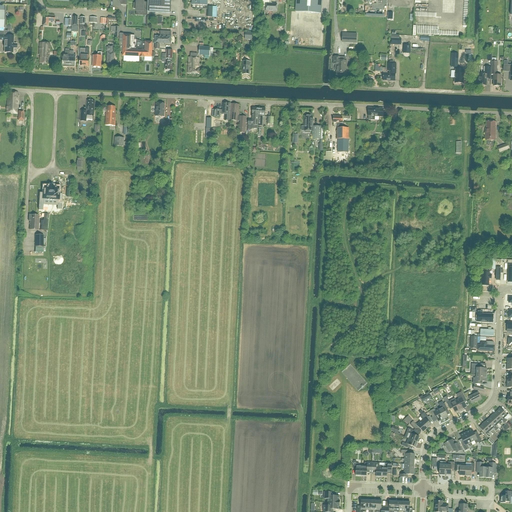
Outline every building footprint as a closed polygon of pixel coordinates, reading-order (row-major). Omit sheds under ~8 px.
[(148,8),(147,13),(171,14),(171,0),(164,0),(148,0),(148,3),(148,8)] [(262,0),(262,7),(266,7),(266,11),(276,12),(277,4),(270,4),(270,2),(270,0),(262,0)] [(321,0),(296,0),(296,12),(321,14),(321,0)] [(148,8),(148,3),(144,2),(144,1),(137,1),(136,3),(134,3),(133,9),(136,9),(136,11),(143,12),(143,8),(148,8)] [(2,36),(2,32),(3,32),(4,11),(0,11),(0,40),(5,41),(6,41),(6,44),(5,43),(4,53),(13,53),(13,48),(16,49),(16,44),(13,44),(14,37),(10,36),(9,36),(4,36),(2,36)] [(42,26),(48,26),(48,22),(55,22),(55,17),(43,16),(42,26)] [(170,37),(170,36),(171,36),(171,32),(161,32),(160,37),(156,37),(155,44),(171,44),(171,37),(170,37)] [(357,34),(342,34),(342,42),(356,43),(357,34)] [(143,44),(142,44),(135,44),(135,36),(124,35),(123,56),(140,57),(140,58),(141,58),(141,48),(143,48),(143,44)] [(142,42),(142,44),(143,44),(143,48),(141,48),(141,58),(145,58),(145,57),(152,58),(152,42),(142,42)] [(48,64),(49,44),(39,43),(39,55),(40,55),(39,64),(48,64)] [(109,46),(109,48),(107,47),(107,52),(110,52),(110,53),(108,53),(107,67),(115,67),(115,64),(115,61),(114,61),(114,57),(115,57),(115,54),(114,54),(114,53),(113,53),(113,46),(109,46)] [(209,56),(210,48),(200,47),(199,55),(209,56)] [(98,50),(98,56),(93,56),(93,67),(101,67),(102,51),(98,50)] [(198,63),(198,58),(189,57),(188,64),(189,64),(189,65),(188,64),(188,74),(199,74),(199,69),(197,69),(198,63)] [(346,76),(346,61),(340,61),(340,57),(334,57),(333,65),(337,65),(336,76),(346,76)] [(390,64),(388,64),(387,70),(387,71),(390,71),(390,74),(389,74),(388,81),(395,82),(395,74),(396,74),(396,64),(393,64),(393,62),(390,62),(390,64)] [(382,72),(383,72),(383,81),(388,81),(389,74),(390,74),(390,71),(387,71),(387,70),(387,68),(378,68),(379,64),(376,64),(375,72),(382,72)] [(479,74),(479,78),(478,80),(479,81),(478,86),(486,86),(487,79),(491,80),(491,68),(485,68),(484,75),(479,74)] [(455,71),(454,85),(463,85),(463,71),(455,71)] [(501,83),(501,75),(494,75),(493,86),(500,87),(500,85),(501,85),(501,83)] [(17,93),(7,92),(6,113),(17,114),(17,93)] [(87,101),(87,111),(85,111),(84,116),(94,116),(95,101),(87,101)] [(223,103),(223,110),(214,110),(214,118),(220,118),(220,114),(225,115),(225,121),(229,121),(229,120),(230,120),(231,104),(223,103)] [(165,104),(156,104),(155,117),(164,117),(165,104)] [(239,105),(231,104),(230,120),(240,121),(239,133),(245,133),(246,117),(240,116),(239,116),(239,112),(239,105)] [(195,110),(193,110),(193,105),(186,105),(185,118),(190,118),(190,122),(198,123),(198,110),(195,110)] [(115,126),(116,112),(115,112),(116,107),(108,106),(107,111),(106,111),(105,126),(115,126)] [(252,126),(258,126),(259,108),(258,108),(258,107),(256,107),(256,108),(253,108),(252,114),(252,120),(248,120),(248,130),(251,130),(252,126)] [(383,117),(383,109),(368,108),(368,116),(369,116),(368,120),(375,120),(375,117),(383,117)] [(305,117),(304,126),(302,126),(302,131),(312,131),(313,117),(305,117)] [(348,150),(349,128),(342,128),(342,123),(342,117),(333,117),(333,123),(338,123),(338,128),(337,128),(337,139),(338,139),(338,150),(348,150)] [(486,129),(485,140),(495,141),(496,126),(495,126),(495,122),(487,122),(486,129)] [(320,127),(318,127),(314,127),(314,139),(320,140),(320,146),(319,146),(319,151),(323,151),(323,125),(321,125),(320,127)] [(115,138),(115,145),(124,146),(124,138),(115,138)] [(499,154),(509,150),(508,144),(497,148),(499,154)] [(37,192),(37,201),(41,201),(41,200),(50,200),(51,197),(55,198),(55,206),(59,206),(60,193),(56,193),(56,186),(51,186),(51,185),(47,185),(47,186),(41,185),(41,192),(37,192)] [(38,215),(29,215),(28,221),(30,221),(29,230),(38,230),(39,218),(38,218),(38,215)] [(43,247),(43,235),(35,235),(35,247),(43,247)] [(493,323),(494,315),(482,315),(482,313),(476,312),(475,322),(493,323)] [(495,336),(495,329),(480,328),(480,335),(495,336)] [(479,344),(478,350),(494,351),(495,342),(481,341),(481,344),(479,344)] [(476,375),(487,375),(487,369),(481,369),(481,365),(471,364),(471,370),(476,370),(476,375)] [(487,375),(476,375),(476,378),(473,378),(473,384),(483,385),(483,382),(486,382),(487,375)] [(478,392),(468,397),(471,404),(477,401),(481,399),(478,392)] [(456,401),(461,410),(463,409),(462,409),(466,407),(463,403),(466,401),(463,394),(457,397),(459,399),(456,401)] [(459,412),(461,410),(456,401),(455,398),(446,403),(450,410),(453,408),(455,413),(459,411),(459,412)] [(441,409),(438,410),(443,419),(448,417),(445,412),(448,411),(444,404),(440,406),(441,409)] [(496,412),(506,423),(507,421),(506,419),(505,419),(504,418),(507,415),(500,408),(496,412)] [(438,422),(443,419),(438,410),(435,412),(434,409),(429,412),(433,418),(435,417),(438,422)] [(504,424),(506,423),(496,412),(492,416),(498,423),(501,421),(502,422),(504,424)] [(424,413),(422,415),(420,417),(423,420),(420,421),(427,429),(431,425),(426,419),(428,417),(424,413)] [(496,426),(498,423),(492,416),(488,420),(497,430),(498,430),(498,431),(499,432),(501,430),(497,426),(497,427),(496,426)] [(495,432),(497,430),(488,420),(483,424),(490,431),(493,428),(494,429),(493,430),(495,432)] [(427,429),(420,421),(416,425),(413,421),(411,424),(415,429),(418,427),(423,432),(427,429)] [(487,433),(490,431),(483,424),(479,428),(489,438),(491,436),(489,434),(488,435),(487,433)] [(409,437),(408,439),(417,443),(417,442),(419,443),(420,440),(419,439),(419,437),(412,435),(414,431),(408,428),(407,432),(407,433),(406,435),(409,437)] [(466,433),(471,443),(474,441),(476,444),(478,443),(479,444),(482,442),(478,434),(475,436),(472,430),(466,433)] [(471,443),(466,433),(460,436),(463,442),(460,444),(464,452),(469,449),(467,445),(471,443)] [(415,448),(417,443),(408,439),(406,444),(403,442),(401,445),(407,448),(408,445),(415,448)] [(447,443),(444,444),(449,453),(451,451),(452,453),(457,450),(458,452),(462,450),(458,443),(455,445),(452,440),(448,442),(447,442),(447,443)] [(405,459),(414,460),(415,454),(407,454),(407,450),(401,450),(401,454),(403,454),(403,456),(405,456),(405,459)] [(355,476),(361,476),(362,466),(359,466),(359,463),(356,463),(356,461),(353,461),(353,468),(356,468),(355,476)] [(448,465),(445,465),(445,475),(451,475),(451,470),(454,470),(455,462),(448,462),(448,465)] [(372,474),(372,463),(364,463),(364,467),(362,466),(361,476),(367,476),(367,474),(372,474)] [(378,463),(372,463),(372,474),(376,474),(376,477),(381,477),(382,467),(379,467),(379,464),(378,463)] [(466,467),(465,476),(471,476),(471,469),(474,470),(474,464),(471,463),(471,467),(466,467)] [(486,478),(486,468),(483,468),(483,463),(477,463),(476,473),(480,473),(480,478),(486,478)] [(489,468),(486,468),(486,478),(492,478),(492,473),(495,474),(496,464),(489,463),(489,468)] [(387,477),(387,474),(390,474),(391,464),(385,464),(384,468),(382,467),(381,477),(387,477)] [(466,467),(466,464),(456,464),(455,470),(458,470),(458,471),(459,472),(460,472),(459,476),(465,476),(466,467)] [(414,475),(414,470),(404,469),(404,472),(403,472),(403,474),(400,474),(400,477),(406,478),(406,475),(414,475)] [(505,495),(505,496),(501,496),(500,503),(505,503),(505,502),(510,502),(511,492),(504,491),(504,495),(505,495)] [(328,499),(328,503),(340,504),(340,501),(339,501),(339,496),(332,496),(332,493),(324,492),(324,499),(328,499)] [(365,511),(366,510),(366,500),(361,500),(361,506),(357,506),(356,511),(365,511)] [(384,511),(385,509),(381,509),(382,501),(377,501),(376,511),(379,511),(378,511),(384,511)] [(389,509),(385,509),(384,511),(393,511),(394,511),(394,502),(389,501),(389,509)] [(434,511),(441,511),(442,511),(448,511),(448,505),(444,505),(442,505),(443,502),(435,501),(434,511)] [(410,502),(405,502),(404,511),(406,511),(412,511),(413,510),(410,510),(410,502)] [(340,504),(328,503),(328,506),(324,506),(323,511),(331,511),(331,509),(338,509),(339,506),(340,506),(340,504)]
